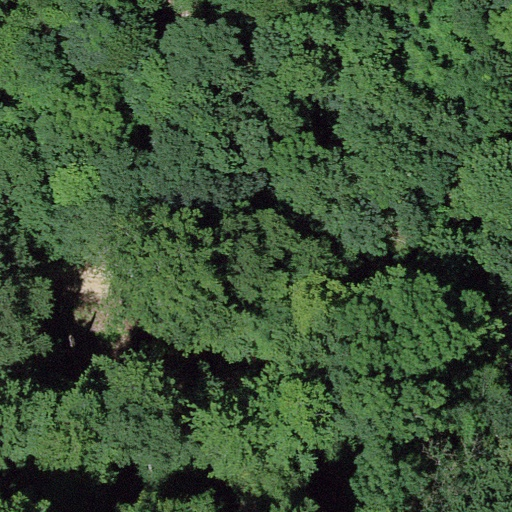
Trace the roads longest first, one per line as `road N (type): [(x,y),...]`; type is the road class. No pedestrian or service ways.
road 1 (track): [(313,300),(179,274),(0,279)]
road 2 (track): [(313,300),(511,323)]
